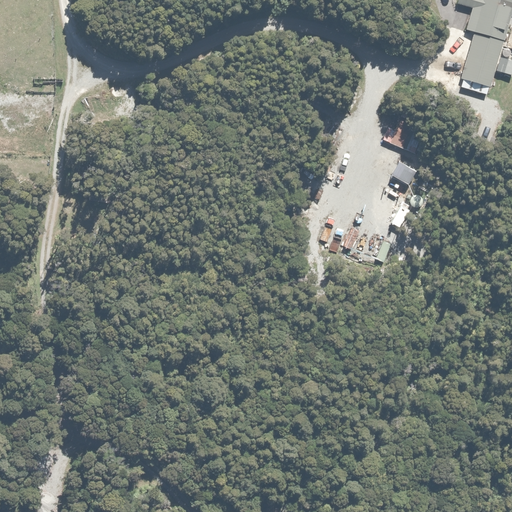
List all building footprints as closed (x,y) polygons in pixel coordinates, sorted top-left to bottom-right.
[(511,0),(458,0),(458,3),(473,7),(467,30),(475,32),(461,79),(463,80),(461,87),(486,94),(488,86),(490,87),(511,10),(511,0)] [(511,60),(501,57),(497,71),(511,74),(511,60)] [(407,138),(392,129),(384,142),(399,151),(407,138)] [(391,173),(395,167),(379,156),(375,163),(391,173)] [(415,172),(398,162),(395,167),(391,173),(391,174),(407,184),(415,172)]
